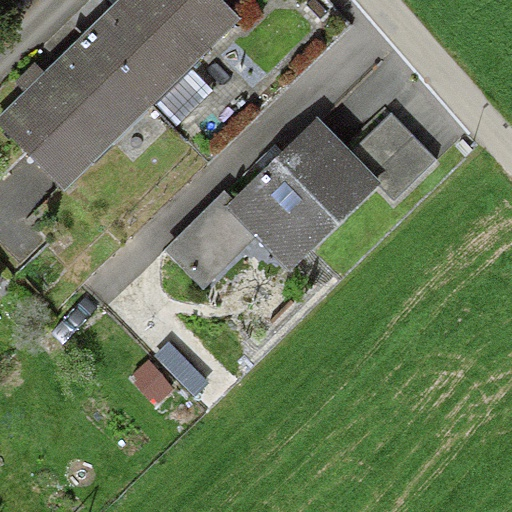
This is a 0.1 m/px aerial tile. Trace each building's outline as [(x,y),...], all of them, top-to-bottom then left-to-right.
[(238,17),(221,0),(123,0),(1,120),(66,186),(238,17)] [(191,69),(154,105),(180,131),(216,96),(191,69)] [(391,113),(350,152),(380,184),(394,198),(436,159),(391,113)] [(350,152),(318,118),(233,199),(227,205),(256,236),(289,270),(380,184),(350,152)] [(202,288),(256,236),(227,205),(233,199),(225,191),(164,249),(202,288)] [(139,281),(116,302),(133,320),(156,299),(139,281)] [(4,412),(0,415),(0,430),(14,444),(25,432),(4,412)]
